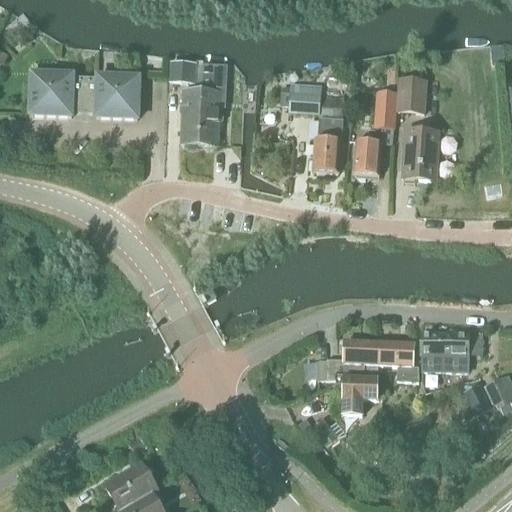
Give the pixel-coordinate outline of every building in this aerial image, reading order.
[(196,69),(172,68),(171,88),(195,89),(196,69)] [(202,94),(199,151),(218,151),(219,127),(221,128),(223,126),(223,118),(221,117),(220,116),(220,111),(223,112),(226,69),(202,68),(202,94)] [(75,81),(33,79),(31,121),(73,122),(73,114),(97,115),(97,123),(138,125),(140,83),(98,82),(98,84),(75,83),(75,81)] [(396,117),(425,119),(427,84),(398,83),(396,117)] [(279,96),(278,110),(288,111),(287,117),(318,119),(320,89),(289,88),(289,97),(279,96)] [(199,151),(202,94),(183,93),(182,110),(180,113),(180,118),(182,121),(180,150),(199,151)] [(373,94),(370,132),(392,133),(394,96),(373,94)] [(346,104),(322,102),(321,121),(344,123),(346,104)] [(318,140),(316,140),(313,178),(317,178),(319,181),(324,181),(327,179),(340,180),(344,124),(319,123),(318,140)] [(356,148),(354,181),(356,181),(358,184),(367,185),(369,182),(380,183),(383,145),(381,145),(382,136),(367,135),(367,144),(356,143),(356,148)] [(438,139),(407,137),(403,184),(435,187),(438,139)] [(421,338),(420,375),(467,377),(468,339),(421,338)] [(378,382),(378,371),(379,348),(345,347),(344,366),(319,365),(319,386),(336,387),(336,383),(341,384),(341,381),(378,382)] [(379,348),(378,371),(397,372),(397,386),(418,386),(419,372),(413,372),(414,349),(379,348)] [(511,402),(503,384),(485,392),(495,413),(511,405),(511,402)] [(385,386),(344,385),(344,406),(343,421),(362,422),(362,406),(376,407),(385,404),(385,386)] [(478,387),(462,395),(475,421),(491,413),(478,387)] [(324,422),(312,431),(327,451),(338,442),(324,422)] [(140,443),(130,449),(136,459),(146,453),(140,443)] [(142,470),(106,491),(117,511),(129,511),(148,502),(158,496),(142,470)] [(154,511),(148,502),(129,511),(154,511)]
